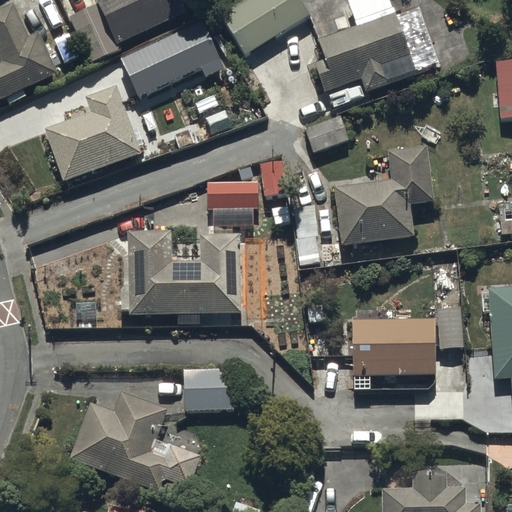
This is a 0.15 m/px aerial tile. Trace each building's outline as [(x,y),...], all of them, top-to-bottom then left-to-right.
[(99,0),(102,4),(71,18),(92,63),(122,49),(120,44),(187,13),(181,0),(99,0)] [(302,0),(249,0),(223,16),(247,56),(313,16),(302,0)] [(357,0),(350,3),(358,27),(318,41),(326,62),(315,65),(325,94),(362,81),(366,94),(442,68),(421,8),(395,16),(389,0),(357,0)] [(15,4),(0,11),(0,51),(5,63),(0,64),(0,101),(59,74),(40,33),(30,37),(15,4)] [(201,67),(205,77),(225,67),(202,21),(122,59),(140,96),(201,67)] [(511,62),(496,63),(499,120),(511,119),(511,62)] [(88,99),(93,112),(46,130),(67,184),(145,155),(119,87),(88,99)] [(339,115),(304,128),(313,153),(348,141),(339,115)] [(388,151),(391,182),(335,189),(342,246),(415,237),(411,205),(434,202),(427,146),(388,151)] [(282,162),(260,165),(264,198),(287,195),(282,162)] [(257,186),(208,185),(208,210),(209,210),(209,227),(226,227),(227,209),(257,209),(257,186)] [(173,230),(129,231),(131,315),(242,313),(241,235),(200,235),(200,240),(173,240),(173,230)] [(511,287),(489,289),(495,378),(511,377),(511,380),(511,287)] [(461,310),(438,311),(440,350),(463,348),(461,310)] [(437,377),(435,318),(353,321),(353,328),(348,328),(349,348),(352,348),(353,379),(437,377)] [(185,371),(186,412),(235,411),(234,369),(185,371)] [(93,403),(72,459),(162,493),(167,480),(191,489),(204,456),(158,439),(169,410),(123,392),(116,412),(93,403)] [(412,489),(382,490),(382,511),(482,511),(482,504),(466,504),(465,488),(446,488),(445,473),(412,473),(412,489)] [(260,511),(264,505),(240,495),(232,511),(260,511)]
